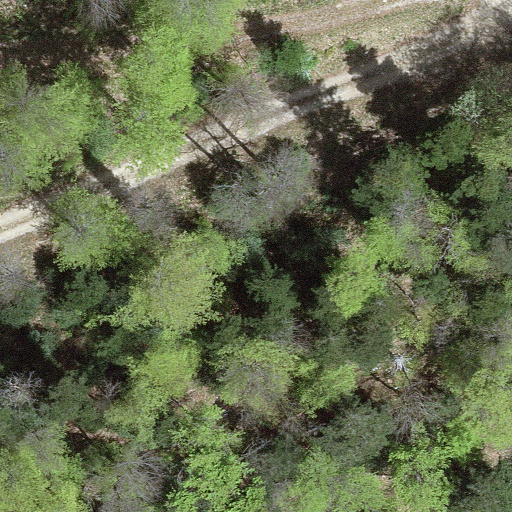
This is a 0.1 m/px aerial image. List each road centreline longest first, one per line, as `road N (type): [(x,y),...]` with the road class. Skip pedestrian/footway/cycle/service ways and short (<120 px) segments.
road 1 (track): [(0,240),(511,8)]
road 2 (track): [(372,0),(156,46),(0,55)]
